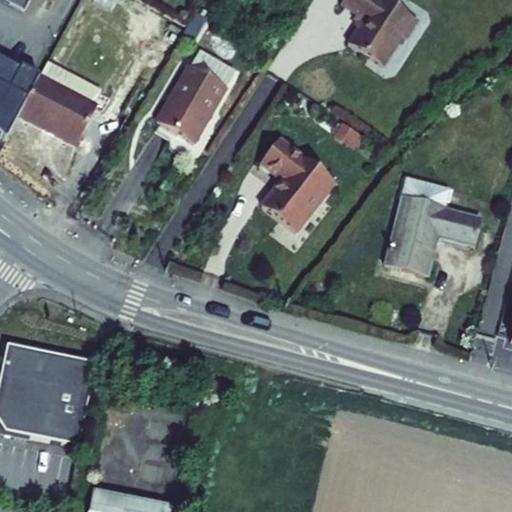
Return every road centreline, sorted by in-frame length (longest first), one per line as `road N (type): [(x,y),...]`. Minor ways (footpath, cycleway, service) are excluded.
road 1 (secondary): [(18,256),(92,299),(154,321),(430,387)]
road 2 (secondary): [(430,387),(126,283),(36,231)]
